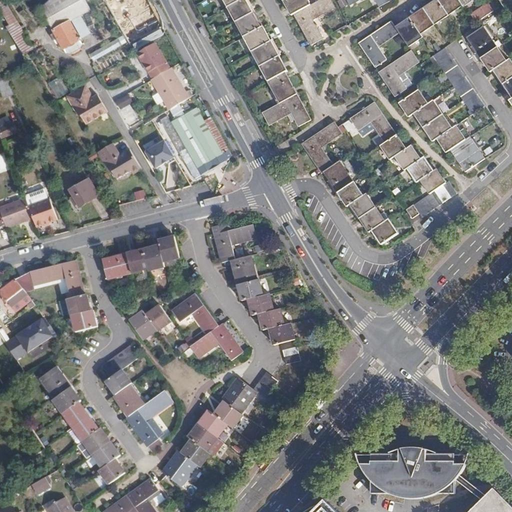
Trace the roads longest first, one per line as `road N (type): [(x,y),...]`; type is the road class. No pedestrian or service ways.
road 1 (residential): [(87,238),(100,295),(120,332),(92,366),(90,386),(138,456)]
road 2 (tertiary): [(165,0),(268,192)]
road 3 (tertiary): [(276,190),(174,0)]
road 4 (primary): [(378,350),(238,511)]
road 5 (tertiary): [(268,192),(328,294),(378,350)]
road 6 (tertiary): [(386,341),(337,291),(276,190)]
road 7 (primary): [(511,208),(386,341)]
road 8 (residential): [(193,211),(208,274),(261,344),(261,361)]
road 9 (primary): [(273,511),(366,408)]
